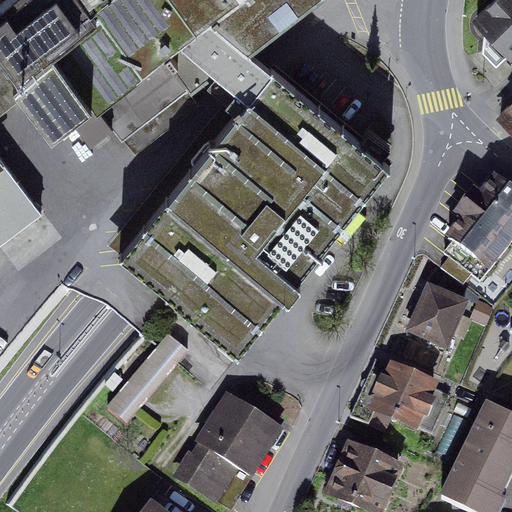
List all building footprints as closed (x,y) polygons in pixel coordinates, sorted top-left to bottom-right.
[(122,137),(205,74),(179,53),(196,40),(166,0),(119,0),(94,20),(80,0),(22,0),(0,17),(0,48),(65,135),(101,109),(122,137)] [(80,0),(94,20),(119,0),(166,0),(196,40),(179,53),(205,74),(304,0),(80,0)] [(511,0),(500,0),(477,23),(510,56),(511,54),(511,0)] [(276,75),(123,261),(238,355),(390,168),(276,75)] [(0,161),(0,241),(2,245),(42,213),(0,161)] [(458,240),(448,254),(481,279),(511,238),(511,195),(492,180),(482,193),(477,189),(459,212),(464,216),(450,234),(458,240)] [(430,286),(411,328),(446,343),(464,301),(430,286)] [(126,422),(189,353),(169,335),(106,404),(126,422)] [(393,363),(374,405),(415,423),(433,380),(393,363)] [(230,399),(180,476),(213,497),(237,461),(250,470),(276,429),(230,399)] [(511,425),(485,412),(441,501),(463,511),(492,511),(511,473),(511,425)] [(350,444),(328,494),(370,511),(378,511),(399,465),(350,444)]
